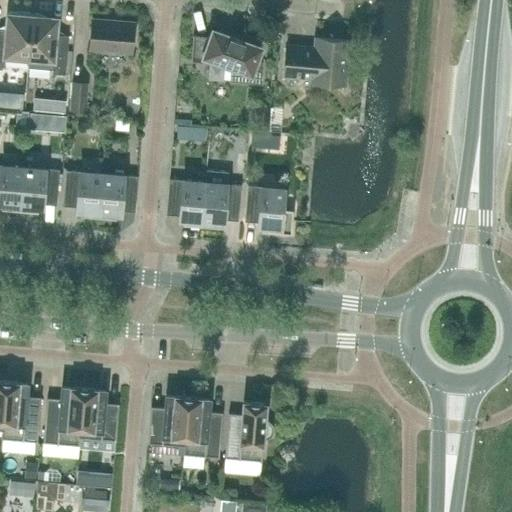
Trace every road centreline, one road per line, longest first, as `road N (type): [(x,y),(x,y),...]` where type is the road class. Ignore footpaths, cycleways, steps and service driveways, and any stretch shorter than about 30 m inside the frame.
road 1 (tertiary): [(415,307),(0,259)]
road 2 (tertiary): [(0,322),(410,347)]
road 3 (tertiary): [(478,154),(492,0)]
road 4 (residential): [(343,11),(204,0)]
road 5 (tertiary): [(478,154),(461,193),(450,282)]
road 6 (tertiary): [(483,285),(478,154)]
